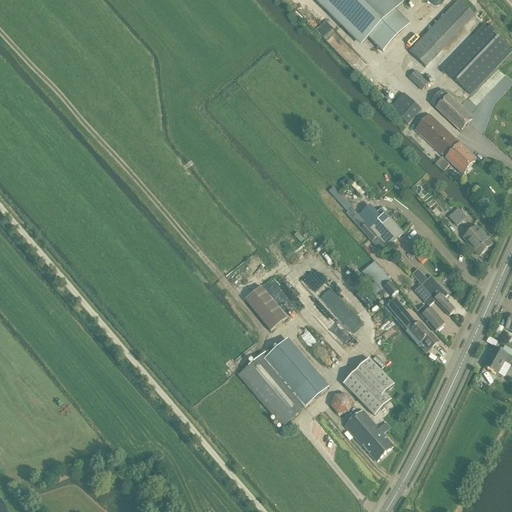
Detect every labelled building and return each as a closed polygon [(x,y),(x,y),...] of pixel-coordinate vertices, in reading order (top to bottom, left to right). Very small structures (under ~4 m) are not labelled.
[(404,3),(400,0),(314,0),(361,46),(369,40),(382,53),(410,25),(396,11),(404,3)] [(426,68),(476,17),(458,1),(409,52),(426,68)] [(511,52),(484,25),(442,69),(471,96),(511,52)] [(421,91),(429,84),(416,72),(408,79),(421,91)] [(460,132),(472,119),(442,91),(430,104),(460,132)] [(409,126),(422,112),(404,95),(390,109),(409,126)] [(459,144),(429,116),(415,131),(444,160),(445,159),(462,175),(476,160),(459,144)] [(443,173),(450,166),(441,159),(435,165),(443,173)] [(351,208),(336,192),(332,188),(329,191),(333,195),(348,211),(351,208)] [(371,208),(361,218),(367,224),(366,225),(368,227),(370,229),(378,238),(386,248),(387,249),(403,234),(404,234),(385,214),(381,209),(377,214),(371,208)] [(352,209),(346,215),(360,230),(372,243),(378,238),(370,229),(368,227),(366,225),(367,224),(361,218),(360,218),(352,209)] [(448,218),(449,218),(457,227),(467,219),(458,209),(448,218)] [(479,257),(492,246),(477,228),(464,239),(479,257)] [(392,282),(385,274),(378,266),(374,263),(371,266),(370,266),(362,274),(365,277),(367,276),(377,286),(372,290),(373,290),(371,292),(375,297),(379,295),(382,298),(386,294),(391,300),(399,293),(391,283),(392,282)] [(448,296),(435,282),(431,286),(427,282),(427,281),(418,270),(412,276),(421,287),(435,302),(450,317),(456,311),(444,300),(448,296)] [(271,333),(288,319),(261,287),(245,301),(271,333)] [(429,308),(435,303),(420,287),(415,292),(429,308)] [(416,324),(405,312),(406,311),(396,299),(387,307),(397,319),(407,332),(416,324)] [(431,310),(428,312),(424,308),(418,314),(419,316),(422,318),(436,333),(445,325),(431,310)] [(439,344),(430,334),(430,335),(420,324),(410,333),(421,344),(424,342),(431,351),(439,344)] [(238,377),(282,429),(327,390),(286,343),(271,356),(268,353),(238,377)] [(494,348),(492,351),(483,368),(496,375),(497,374),(501,377),(508,365),(511,358),(494,348)] [(344,386),(375,417),(391,401),(385,395),(394,385),(370,360),(344,386)] [(351,408),(354,406),(345,395),(334,397),(331,407),(338,416),(349,414),(351,408)] [(363,412),(345,427),(376,463),(394,448),(384,435),(391,429),(386,424),(379,430),(363,412)]
